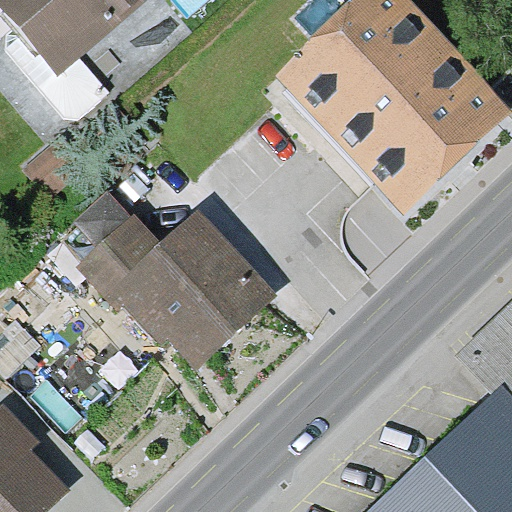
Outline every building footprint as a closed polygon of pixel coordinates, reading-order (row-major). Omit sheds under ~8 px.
[(0,0),(0,14),(58,82),(155,0),(0,0)] [(505,114),(390,0),(355,0),(264,91),(397,223),(505,114)] [(23,177),(48,207),(85,177),(60,147),(23,177)] [(266,309),(190,217),(149,251),(109,203),(76,231),(94,252),(69,273),(109,322),(118,314),(154,357),(163,349),(185,376),(266,309)] [(511,511),(511,329),(460,379),(500,421),(404,511),(511,511)] [(32,450),(0,416),(0,511),(52,511),(63,502),(22,460),(32,450)]
